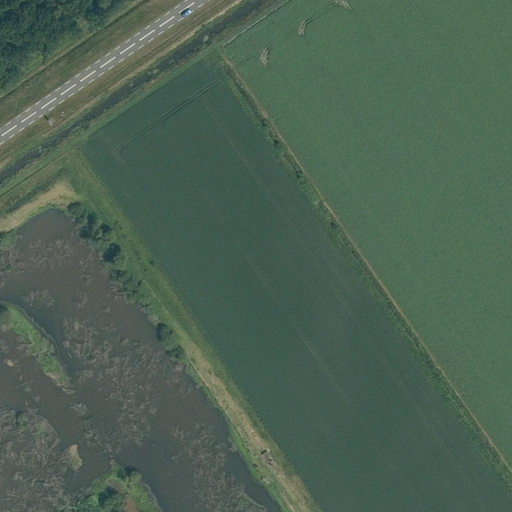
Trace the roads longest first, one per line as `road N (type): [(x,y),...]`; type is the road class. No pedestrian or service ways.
road 1 (primary): [(0,137),(199,0)]
road 2 (track): [(122,0),(0,84)]
